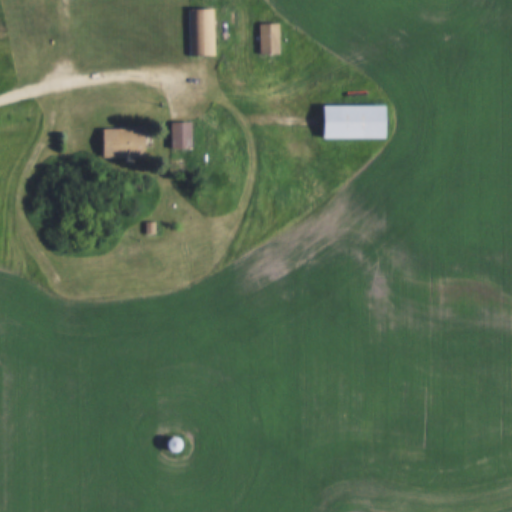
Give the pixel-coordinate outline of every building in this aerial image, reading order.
[(186,56),(212,56),(212,9),(186,9),(186,56)] [(257,24),(257,54),(277,54),(277,24),(257,24)] [(320,139),(383,139),(383,106),(320,106),(320,139)] [(189,149),(189,123),(168,123),(168,149),(189,149)] [(100,158),(143,158),(143,129),(100,129),(100,158)] [(175,446),(169,439),(161,446),(167,452),(175,446)]
